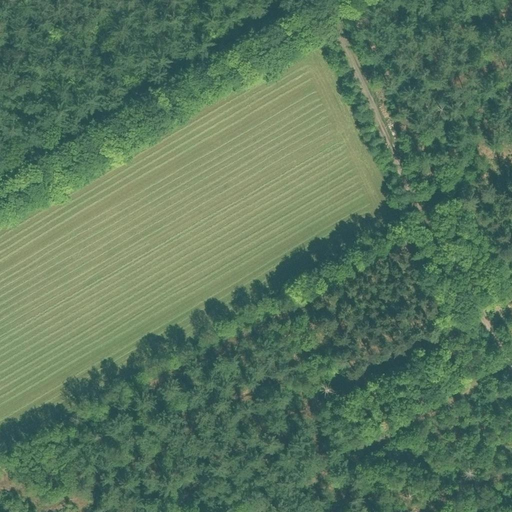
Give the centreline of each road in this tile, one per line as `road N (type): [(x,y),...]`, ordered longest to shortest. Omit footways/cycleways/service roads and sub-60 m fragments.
road 1 (track): [(324,0),(361,87),(511,357)]
road 2 (track): [(0,198),(338,0)]
road 3 (track): [(255,511),(511,360)]
